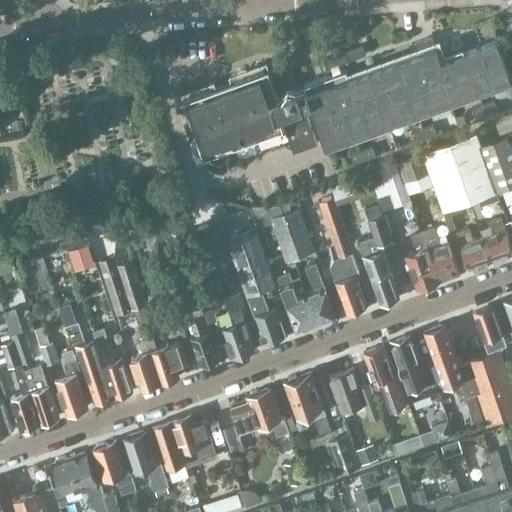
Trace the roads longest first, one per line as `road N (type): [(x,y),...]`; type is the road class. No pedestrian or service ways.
road 1 (residential): [(0,455),(511,276)]
road 2 (residential): [(48,23),(248,6)]
